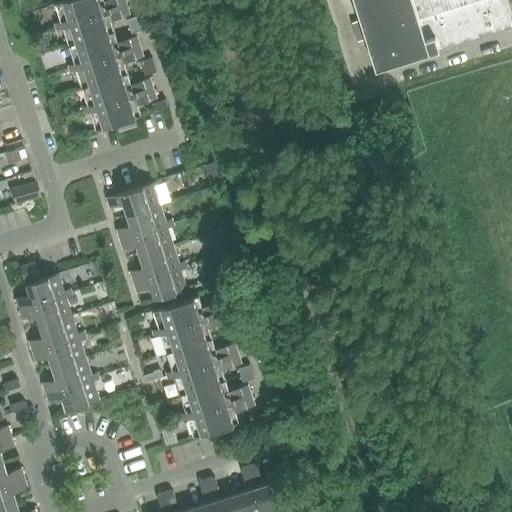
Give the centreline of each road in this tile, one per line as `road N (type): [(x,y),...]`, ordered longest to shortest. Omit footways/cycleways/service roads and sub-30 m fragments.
road 1 (residential): [(0,245),(47,230),(57,215),(0,32)]
road 2 (residential): [(50,448),(0,289)]
road 3 (residential): [(122,492),(266,447)]
